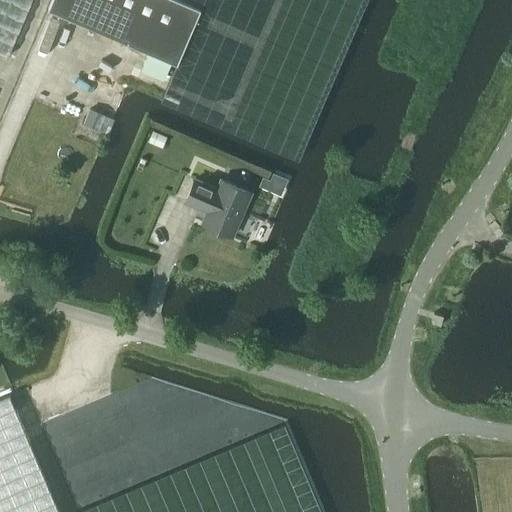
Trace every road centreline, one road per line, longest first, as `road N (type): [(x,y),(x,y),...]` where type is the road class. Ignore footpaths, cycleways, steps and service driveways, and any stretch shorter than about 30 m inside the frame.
road 1 (unclassified): [(386,409),(0,290)]
road 2 (unclassified): [(386,409),(405,329),(435,260),(511,139)]
road 3 (unclassified): [(511,437),(386,409)]
